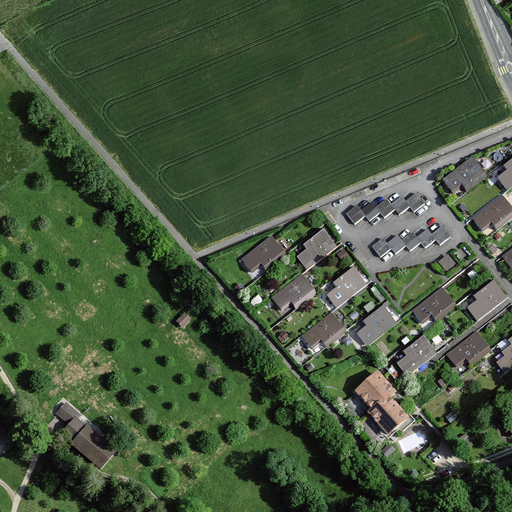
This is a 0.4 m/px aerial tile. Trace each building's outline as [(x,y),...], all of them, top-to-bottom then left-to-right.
[(511,157),(502,165),(507,172),(498,179),(506,189),(511,184),(511,157)] [(462,186),(467,193),(487,177),(473,161),(444,183),(452,193),(462,186)] [(358,206),(348,214),(357,225),(366,218),(370,223),(381,215),(385,220),(395,211),(400,217),(410,209),(415,215),(427,205),(417,193),(407,203),(402,197),(391,206),(386,199),(377,207),(373,203),(362,211),(358,206)] [(492,224),(497,231),(511,218),(511,209),(503,199),(474,221),(482,231),(492,224)] [(384,239),(374,247),(382,258),(392,251),(396,256),(408,247),(412,252),(422,244),(426,250),(437,241),(441,247),(451,239),(443,228),(433,235),(429,230),(417,239),(413,233),(402,241),(399,236),(388,244),(384,239)] [(297,258),(305,268),(334,246),(321,229),(301,244),(307,251),(297,258)] [(261,265),(266,271),(286,256),(273,240),(244,262),(251,272),(261,265)] [(348,256),(344,252),(339,256),(342,261),(348,256)] [(327,296),(335,306),(364,284),(351,267),(331,283),(336,289),(327,296)] [(272,299),(281,311),(291,303),(296,309),(315,294),(301,276),(272,299)] [(468,309),(477,322),(490,312),(488,310),(505,296),(492,280),(472,295),(477,302),(468,309)] [(414,314),(422,324),(431,316),(436,323),(456,307),(443,291),(414,314)] [(374,308),(370,303),(364,308),(368,313),(374,308)] [(357,334),(365,345),(394,322),(381,305),(362,321),(367,327),(357,334)] [(192,322),(185,315),(178,322),(185,329),(192,322)] [(321,341),(326,348),(346,332),(333,315),(303,338),(311,348),(321,341)] [(397,365),(405,374),(434,351),(421,335),(402,350),(407,357),(397,365)] [(466,360),(471,366),(491,351),(478,335),(448,357),(456,367),(466,360)] [(497,364),(504,372),(511,365),(511,335),(506,339),(511,346),(501,353),(505,358),(497,364)] [(394,393),(378,375),(357,393),(373,412),(389,398),(394,393)] [(447,385),(442,379),(438,382),(443,388),(447,385)] [(389,398),(373,412),(370,414),(388,435),(407,419),(389,398)] [(79,416),(65,404),(55,416),(70,428),(79,416)] [(456,419),(452,414),(446,418),(450,423),(456,419)] [(118,450),(79,419),(60,442),(100,473),(118,450)] [(2,427),(0,428),(0,447),(0,448),(12,439),(2,427)] [(473,446),(466,435),(457,440),(463,452),(473,446)] [(392,452),(387,447),(382,452),(387,457),(392,452)]
